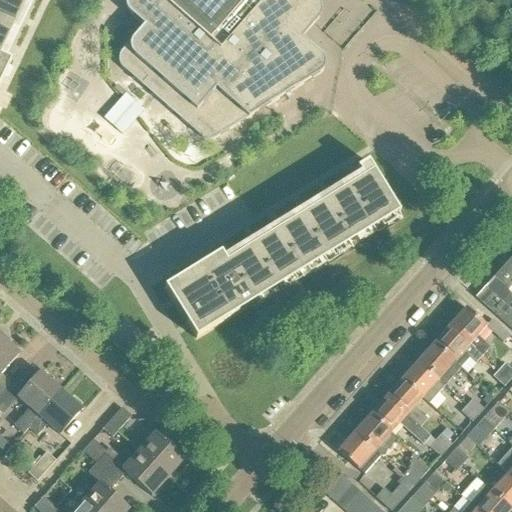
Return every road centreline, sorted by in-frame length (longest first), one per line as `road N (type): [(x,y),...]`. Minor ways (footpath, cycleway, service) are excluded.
road 1 (unclassified): [(511,184),(263,460)]
road 2 (residential): [(205,407),(134,397),(0,278)]
road 3 (residential): [(128,274),(0,162)]
road 4 (residential): [(205,407),(128,274)]
road 5 (residential): [(128,274),(240,210)]
